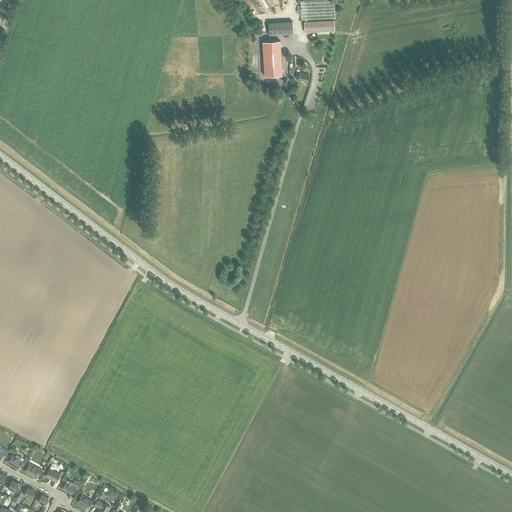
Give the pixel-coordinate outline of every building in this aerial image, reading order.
[(335,19),(334,0),(320,0),(300,1),(301,20),(335,19)] [(334,20),(304,22),(305,32),(335,31),(334,20)] [(292,21),(268,23),(269,35),(293,34),(292,21)] [(274,41),(262,41),(262,45),(264,76),(271,76),(282,75),(282,68),(281,49),(280,40),(274,41)] [(308,82),(309,74),(296,72),(295,77),(297,78),(297,80),(308,82)] [(6,457),(9,451),(0,446),(0,459),(2,455),(6,457)] [(12,455),(8,462),(14,466),(18,469),(20,465),(23,467),(26,461),(24,459),(23,459),(22,460),(21,460),(22,458),(16,455),(15,457),(12,455)] [(29,464),(25,471),(31,475),(34,477),(36,474),(39,476),(42,470),(39,468),(38,469),(35,467),(35,466),(30,463),(29,464)] [(60,474),(49,468),(45,476),(56,482),(58,477),(62,479),(65,473),(61,471),(60,474)] [(65,478),(61,485),(63,487),(62,489),(72,494),(75,488),(79,490),(82,483),(79,481),(76,487),(72,485),(73,483),(71,482),(65,478)] [(6,485),(5,486),(8,488),(11,490),(11,491),(17,494),(21,485),(17,483),(12,480),(10,482),(8,481),(6,485)] [(22,490),(16,502),(19,504),(22,498),(23,498),(24,494),(31,498),(34,491),(28,487),(25,492),(22,490)] [(42,495),(40,498),(37,496),(36,499),(39,500),(38,502),(45,505),(49,498),(42,495)] [(87,508),(91,500),(82,495),(78,502),(83,505),(83,506),(87,508)] [(107,511),(110,507),(97,500),(94,505),(99,508),(97,511),(107,511)]
